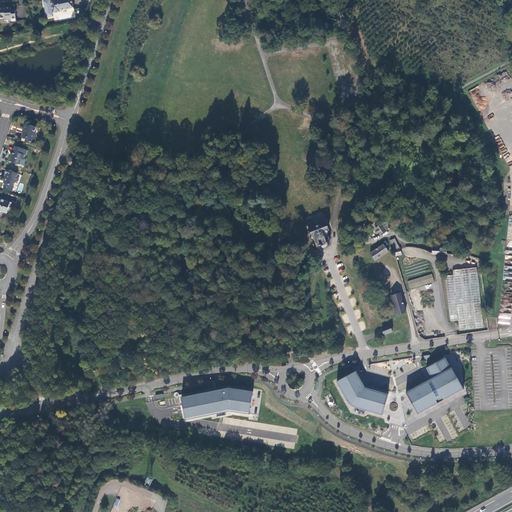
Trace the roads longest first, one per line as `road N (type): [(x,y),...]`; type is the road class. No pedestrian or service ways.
road 1 (unclassified): [(281,376),(232,369),(0,416)]
road 2 (unclassified): [(306,392),(337,426),(390,446),(438,454),(511,449)]
road 3 (unclassified): [(498,335),(335,359),(307,372)]
road 4 (unclassified): [(9,259),(39,212),(68,122)]
road 5 (unclassified): [(68,122),(110,0)]
